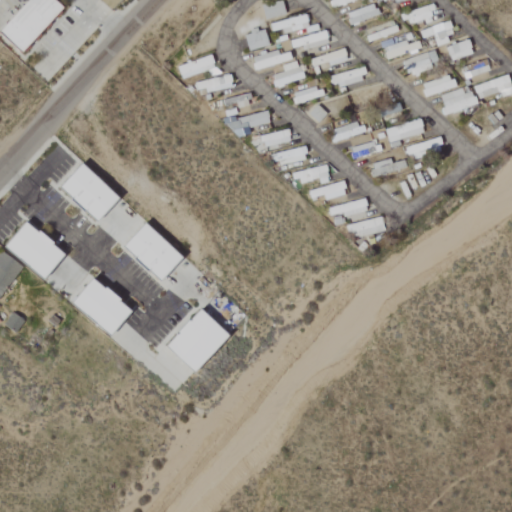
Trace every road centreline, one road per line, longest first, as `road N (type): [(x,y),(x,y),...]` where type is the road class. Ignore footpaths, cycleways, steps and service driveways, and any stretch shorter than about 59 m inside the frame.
road 1 (residential): [(249,0),(224,29),(222,55),(395,214),(511,129)]
road 2 (residential): [(472,160),(306,0)]
road 3 (residential): [(0,167),(155,0)]
